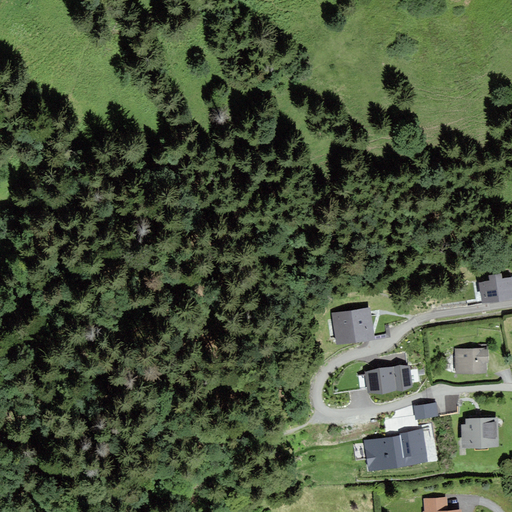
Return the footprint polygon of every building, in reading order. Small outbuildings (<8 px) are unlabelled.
[(480,282),(483,300),(511,295),(511,276),(502,278),(501,273),(490,275),(491,280),(480,282)] [(334,314),(338,341),(373,336),(369,310),(334,314)] [(485,371),(485,349),(456,349),(456,371),(485,371)] [(370,391),(412,385),(409,364),(367,370),(370,391)] [(497,445),(497,418),(466,418),(466,424),(462,424),(462,444),(497,445)] [(426,459),(421,431),(367,440),(372,468),(426,459)] [(447,509),(446,497),(426,498),(426,511),(423,511),(460,511),(461,509),(447,509)]
